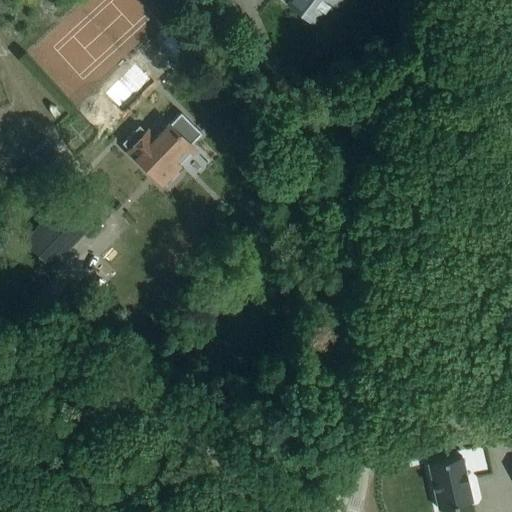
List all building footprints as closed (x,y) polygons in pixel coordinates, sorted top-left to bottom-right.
[(327,5),(332,8),(338,0),(285,0),(314,22),(327,5)] [(171,22),(153,38),(168,54),(185,38),(171,22)] [(121,142),(128,149),(154,175),(161,182),(164,179),(194,148),(189,144),(200,132),(180,112),(154,139),(139,124),(121,142)] [(67,198),(22,241),(49,268),(93,225),(67,198)] [(104,251),(120,267),(156,230),(140,214),(104,251)] [(412,252),(406,278),(421,282),(427,256),(412,252)] [(476,424),(473,412),(431,423),(434,435),(476,424)] [(472,501),(461,455),(427,463),(438,509),(472,501)]
